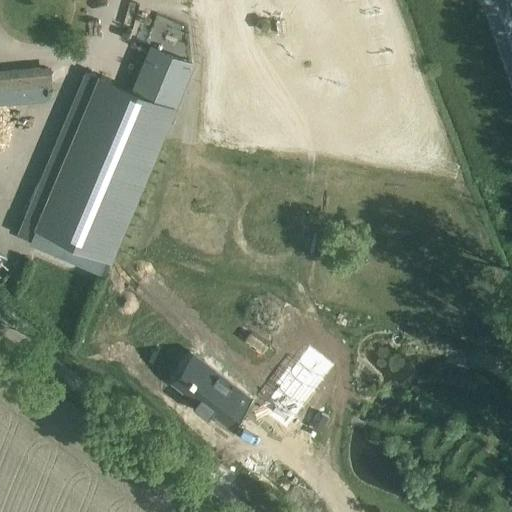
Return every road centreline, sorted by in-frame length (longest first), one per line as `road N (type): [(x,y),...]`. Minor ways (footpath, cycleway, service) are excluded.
road 1 (unclassified): [(246,511),(0,325)]
road 2 (unknown): [(123,0),(1,176)]
